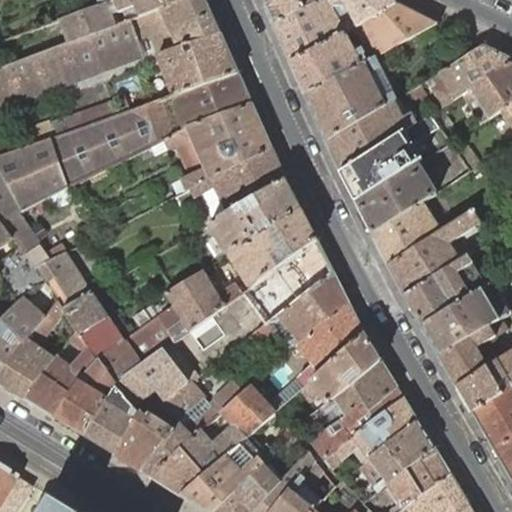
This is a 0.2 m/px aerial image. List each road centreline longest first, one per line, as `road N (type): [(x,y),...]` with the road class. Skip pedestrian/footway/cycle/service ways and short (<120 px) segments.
road 1 (tertiary): [(500,511),(384,316),(236,0)]
road 2 (secondary): [(146,511),(0,421)]
